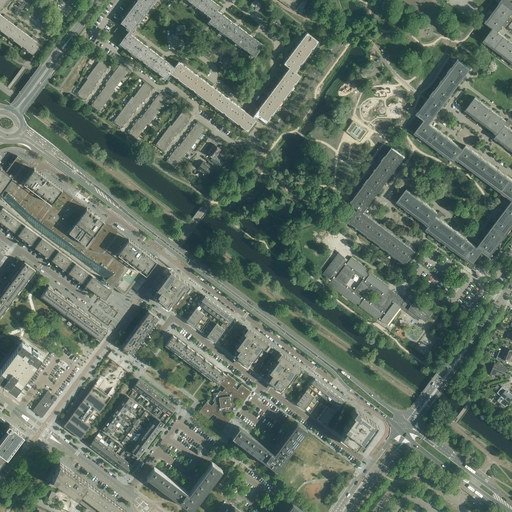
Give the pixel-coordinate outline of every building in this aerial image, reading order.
[(12,23),(14,22),(13,20),(8,16),(7,17),(4,15),(3,17),(0,14),(0,9),(2,7),(3,8),(5,6),(6,7),(11,1),(10,0),(0,0),(0,28),(1,29),(1,30),(5,33),(12,23)] [(150,8),(155,1),(153,0),(137,0),(132,8),(143,16),(148,10),(148,9),(149,7),(150,8)] [(232,21),(219,12),(222,8),(211,0),(199,0),(195,5),(202,11),(202,10),(204,11),(204,12),(211,17),(208,21),(214,26),(215,26),(217,27),(216,28),(223,33),(232,21)] [(310,0),(305,11),(310,14),(317,0),(310,0)] [(511,9),(511,0),(503,0),(502,2),(511,9)] [(251,7),(251,8),(254,6),(255,7),(255,11),(256,11),(257,11),(258,10),(259,9),(260,8),(261,6),(261,5),(260,4),(260,3),(259,2),(258,1),(257,1),(256,1),(255,1),(253,1),(252,2),(252,3),(251,4),(251,5),(251,6),(251,7)] [(506,21),(511,13),(511,9),(502,2),(494,12),(506,21)] [(131,33),(135,27),(137,25),(136,25),(137,23),(138,23),(143,16),(132,8),(120,23),(129,30),(128,31),(119,43),(125,48),(126,48),(128,49),(127,50),(134,55),(143,43),(130,34),(131,33)] [(498,32),(500,30),(506,21),(494,12),(486,23),(493,28),(484,40),(495,48),(504,36),(498,32)] [(272,27),(273,28),(275,25),(276,25),(278,28),(279,27),(280,26),(281,25),(281,23),(281,22),(280,21),(279,20),(278,19),(277,19),(276,19),(275,19),(274,19),(273,20),(272,21),(271,22),(271,23),(271,25),(271,26),(272,27)] [(247,33),(238,26),(232,21),(223,33),(230,38),(230,37),(232,39),(238,44),(247,33)] [(18,43),(25,33),(26,31),(26,30),(20,25),(20,26),(17,25),(16,26),(12,23),(5,33),(9,36),(10,36),(14,39),(13,39),(18,43)] [(176,31),(176,32),(179,31),(180,31),(180,35),(181,35),(182,35),(184,34),(185,33),(186,32),(186,30),(186,29),(185,28),(185,27),(184,26),(183,26),(182,25),(181,25),(180,25),(179,25),(178,26),(177,27),(176,27),(176,29),(176,30),(176,31)] [(313,48),(318,41),(307,32),(295,48),(306,57),(311,50),(312,48),(313,48)] [(41,44),(41,42),(32,36),(31,37),(25,33),(18,43),(22,46),(22,45),(27,48),(26,49),(32,54),(34,53),(41,44)] [(263,45),(253,38),(247,33),(238,44),(245,49),(246,49),(248,50),(247,51),(255,56),(263,45)] [(504,54),(511,43),(511,42),(504,36),(495,48),(504,54)] [(158,55),(149,48),(143,43),(134,55),(141,60),(141,59),(143,61),(150,66),(158,55)] [(301,64),(306,57),(295,48),(283,63),(289,68),(295,72),(300,66),(299,65),(300,63),(301,64)] [(193,72),(185,66),(178,61),(174,67),(158,55),(150,66),(156,71),(157,71),(159,72),(158,73),(168,80),(173,75),(176,77),(177,77),(179,78),(178,79),(185,84),(193,72)] [(110,64),(102,58),(98,63),(106,69),(107,68),(108,69),(109,67),(108,67),(110,64)] [(466,76),(471,69),(459,60),(451,71),(463,80),(465,81),(467,77),(466,76)] [(106,69),(98,63),(94,68),(103,74),(104,72),(105,73),(107,71),(106,70),(106,69)] [(129,70),(120,64),(118,66),(117,65),(116,67),(117,68),(116,69),(125,75),(129,70)] [(103,74),(94,68),(90,73),(99,79),(100,78),(101,79),(102,78),(101,77),(103,74)] [(295,84),(301,76),(295,72),(289,68),(277,84),(289,92),(294,86),(293,85),(294,83),(295,84)] [(125,75),(116,69),(116,70),(114,69),(113,71),(114,72),(113,74),(121,80),(125,75)] [(454,92),(463,80),(451,71),(442,83),(454,92)] [(209,84),(200,77),(193,72),(185,84),(192,89),(192,88),(194,90),(193,90),(200,95),(209,84)] [(99,79),(90,73),(86,78),(87,79),(88,79),(95,84),(97,82),(98,83),(99,81),(98,80),(99,79)] [(121,80),(113,74),(111,76),(110,75),(108,77),(110,78),(109,79),(117,85),(121,80)] [(96,85),(95,84),(88,79),(87,79),(84,84),(92,90),(93,89),(94,90),(96,88),(94,88),(96,85)] [(117,85),(109,79),(108,80),(107,79),(106,81),(107,82),(105,84),(106,85),(113,91),(114,90),(117,85)] [(153,88),(145,82),(141,87),(149,94),(151,91),(152,92),(153,90),(152,90),(153,88)] [(446,103),(454,92),(442,83),(434,94),(446,103)] [(92,90),(84,84),(80,89),(89,95),(90,93),(91,94),(93,92),(92,91),(92,90)] [(224,96),(215,89),(209,84),(200,95),(207,100),(209,101),(209,102),(216,107),(224,96)] [(248,93),(249,93),(250,90),(251,90),(253,93),(254,92),(255,91),(255,90),(255,89),(255,87),(254,86),(253,85),(252,84),(251,84),(250,84),(248,84),(247,85),(246,85),(246,87),(245,88),(245,90),(246,91),(247,92),(248,93)] [(283,99),(289,92),(277,84),(265,99),(277,108),(282,101),(281,101),(283,99)] [(115,91),(114,90),(113,91),(106,85),(104,87),(103,86),(102,88),(103,89),(102,90),(111,96),(115,91)] [(394,91),(394,87),(391,85),(387,86),(385,89),(386,92),(389,94),(392,94),(394,91)] [(149,94),(141,87),(137,92),(145,99),(146,98),(147,98),(149,97),(148,96),(149,94)] [(89,95),(80,89),(76,94),(85,101),(86,99),(87,100),(88,98),(87,98),(89,95)] [(111,96),(102,90),(102,91),(101,90),(99,92),(100,93),(99,95),(107,101),(111,96)] [(137,92),(133,97),(141,103),(142,104),(143,101),(145,102),(146,100),(145,100),(145,99),(137,92)] [(168,99),(160,93),(159,93),(158,95),(156,95),(155,96),(156,97),(155,98),(164,105),(168,99)] [(430,124),(440,111),(443,106),(445,108),(448,104),(446,103),(434,94),(428,101),(414,120),(413,119),(407,126),(410,128),(409,129),(415,133),(416,132),(424,138),(433,126),(430,124)] [(107,101),(99,95),(97,97),(96,96),(94,98),(96,99),(95,100),(103,106),(107,101)] [(141,103),(133,97),(132,96),(128,101),(137,108),(138,107),(139,108),(140,106),(139,105),(141,103)] [(240,107),(231,100),(224,96),(216,107),(223,112),(225,113),(225,114),(231,119),(240,107)] [(477,117),(486,105),(475,97),(466,109),(477,117)] [(164,105),(155,98),(155,99),(154,98),(152,100),(153,101),(152,103),(160,110),(164,105)] [(270,116),(271,114),(272,115),(277,108),(265,99),(256,112),(254,110),(252,112),(250,115),(240,107),(231,119),(238,124),(239,123),(240,125),(248,131),(257,119),(258,117),(266,123),(270,116)] [(103,106),(95,100),(94,101),(93,100),(92,102),(93,103),(91,105),(99,112),(103,106)] [(137,108),(128,101),(125,107),(133,113),(135,111),(136,111),(137,110),(136,109),(137,108)] [(160,110),(152,103),(150,106),(149,105),(148,107),(149,107),(148,108),(156,115),(160,110)] [(487,125),(496,113),(486,105),(477,117),(487,125)] [(133,113),(125,107),(121,112),(129,118),(130,117),(131,118),(133,116),(131,115),(133,113)] [(156,115),(148,108),(147,109),(146,109),(145,110),(146,111),(144,113),(153,120),(156,115)] [(191,117),(183,110),(179,116),(187,122),(189,120),(190,121),(191,119),(190,118),(191,117)] [(129,118),(121,112),(117,117),(126,123),(127,121),(128,122),(130,120),(129,119),(129,118)] [(153,120),(144,113),(142,116),(141,115),(140,117),(141,117),(141,118),(148,124),(149,125),(153,120)] [(511,140),(511,130),(511,129),(508,127),(511,123),(511,124),(511,121),(508,119),(507,121),(505,120),(496,113),(487,125),(496,131),(498,133),(496,136),(508,146),(511,140)] [(187,122),(179,116),(175,121),(184,127),(184,126),(185,127),(187,125),(186,124),(187,122)] [(126,123),(117,117),(113,122),(122,128),(123,127),(124,128),(125,126),(124,125),(126,123)] [(148,124),(141,118),(139,117),(138,120),(137,119),(135,121),(136,122),(136,123),(144,129),(148,124)] [(184,127),(175,121),(171,126),(179,131),(180,132),(181,130),(183,131),(184,129),(183,128),(184,127)] [(206,128),(198,121),(196,124),(195,123),(193,125),(194,126),(194,127),(202,133),(206,128)] [(354,121),(346,132),(359,141),(367,131),(354,121)] [(144,129),(136,123),(135,124),(134,123),(132,125),(133,125),(132,128),(140,134),(144,129)] [(179,131),(171,126),(170,125),(166,130),(175,136),(176,135),(177,136),(178,134),(177,134),(179,131)] [(433,145),(442,133),(433,126),(424,138),(433,145)] [(202,133),(194,127),(193,128),(192,127),(190,129),(191,130),(190,132),(198,138),(202,133)] [(140,134),(132,128),(130,130),(129,129),(128,131),(129,132),(128,133),(136,139),(140,134)] [(175,136),(166,130),(163,135),(171,141),(173,139),(174,140),(175,138),(174,137),(175,136)] [(198,138),(190,132),(188,134),(187,133),(186,135),(187,136),(186,137),(194,143),(198,138)] [(441,151),(450,139),(442,133),(433,145),(441,151)] [(171,141),(163,135),(159,140),(167,146),(168,145),(169,146),(171,144),(169,144),(171,141)] [(194,143),(186,137),(185,138),(184,137),(183,139),(184,140),(182,142),(191,148),(194,143)] [(476,153),(466,145),(463,149),(450,139),(441,151),(455,161),(457,158),(468,165),(476,153)] [(167,146),(159,140),(155,145),(163,152),(165,149),(166,150),(168,148),(167,147),(167,146)] [(191,148),(182,142),(181,144),(179,143),(178,145),(179,146),(179,147),(186,152),(186,153),(187,153),(191,148)] [(226,149),(221,146),(219,148),(213,144),(210,148),(218,155),(221,150),(224,152),(226,149)] [(186,152),(179,147),(178,146),(177,147),(176,146),(174,148),(175,149),(174,151),(182,157),(186,153),(186,152)] [(216,157),(218,155),(210,148),(206,153),(212,157),(210,160),(218,165),(220,162),(216,159),(217,158),(216,157)] [(399,164),(405,157),(393,148),(385,159),(397,168),(399,169),(401,166),(399,164)] [(182,157),(174,151),(172,153),(171,153),(170,154),(171,155),(170,156),(178,162),(182,157)] [(476,172),(485,160),(476,153),(468,165),(476,172)] [(128,239),(111,226),(108,224),(104,221),(104,220),(103,220),(100,218),(100,217),(99,217),(98,216),(98,215),(97,215),(90,210),(89,209),(87,208),(87,207),(87,208),(62,189),(60,188),(60,187),(59,187),(58,186),(57,185),(57,186),(56,184),(55,184),(54,183),(53,182),(52,181),(51,181),(45,177),(46,176),(45,176),(43,175),(43,174),(43,175),(41,174),(41,173),(38,171),(35,169),(35,168),(34,168),(32,166),(29,164),(17,156),(15,158),(2,176),(0,173),(0,219),(2,221),(1,221),(2,222),(2,221),(6,224),(5,224),(6,225),(6,224),(8,226),(10,227),(10,228),(11,228),(12,229),(14,230),(14,231),(15,231),(18,234),(19,234),(20,235),(21,236),(22,237),(23,237),(25,238),(24,238),(25,239),(27,240),(27,241),(27,240),(29,241),(28,242),(29,242),(31,243),(31,244),(31,243),(35,246),(36,247),(37,248),(38,248),(39,249),(40,250),(41,251),(42,252),(42,251),(44,252),(43,253),(44,253),(45,254),(46,255),(46,254),(48,256),(52,259),(53,259),(54,260),(54,261),(55,261),(56,262),(57,262),(58,263),(58,264),(59,264),(60,265),(61,266),(62,266),(62,267),(63,267),(65,268),(64,268),(65,269),(69,271),(69,272),(71,273),(71,274),(72,273),(73,274),(73,275),(75,276),(75,277),(76,276),(77,278),(78,278),(79,279),(80,280),(81,281),(82,281),(86,284),(85,284),(86,285),(86,284),(88,285),(88,286),(92,289),(96,292),(98,293),(98,294),(99,294),(100,295),(101,296),(101,295),(102,296),(102,297),(103,297),(104,298),(105,299),(105,298),(106,296),(107,296),(108,294),(109,294),(108,294),(110,292),(110,291),(111,290),(112,289),(114,287),(120,291),(125,295),(128,292),(143,271),(146,273),(145,273),(146,274),(146,273),(147,272),(148,271),(149,270),(149,269),(150,268),(151,267),(152,266),(152,265),(153,264),(154,263),(151,261),(154,258),(154,257),(154,258),(152,256),(151,256),(150,255),(150,254),(149,254),(146,252),(145,251),(144,250),(143,250),(140,247),(137,246),(138,245),(137,245),(135,244),(136,244),(135,243),(135,244),(133,242),(131,241),(131,240),(130,240),(129,239),(128,238),(128,239)] [(178,162),(170,156),(169,157),(168,156),(167,158),(168,159),(166,161),(174,168),(178,162)] [(388,180),(397,168),(385,159),(376,171),(388,180)] [(485,178),(494,166),(485,160),(476,172),(485,178)] [(206,176),(212,168),(203,161),(197,169),(206,176)] [(192,174),(196,168),(191,165),(187,170),(192,174)] [(494,185),(503,173),(494,166),(485,178),(494,185)] [(382,188),(388,180),(376,171),(368,182),(380,191),(382,192),(384,189),(382,188)] [(502,191),(511,179),(503,173),(494,185),(502,191)] [(511,179),(502,191),(511,198),(511,200),(511,201),(511,202),(509,204),(511,206),(511,179)] [(372,202),(380,191),(368,182),(360,193),(372,202)] [(408,209),(417,197),(407,189),(398,201),(408,209)] [(364,212),(365,210),(372,202),(360,193),(352,203),(358,208),(349,220),(360,228),(369,216),(364,212)] [(419,217),(428,205),(417,197),(408,209),(419,217)] [(511,223),(511,206),(509,204),(501,215),(511,223)] [(449,226),(442,221),(440,219),(442,215),(445,217),(446,216),(440,211),(438,213),(428,205),(419,217),(430,225),(427,228),(440,238),(449,226)] [(505,235),(511,225),(511,223),(501,215),(493,226),(505,235)] [(371,236),(380,224),(369,216),(360,228),(371,236)] [(383,245),(392,233),(383,227),(385,225),(381,222),(380,224),(371,236),(383,245)] [(452,247),(461,235),(449,226),(440,238),(452,247)] [(497,245),(505,235),(493,226),(485,236),(497,245)] [(396,255),(405,243),(392,233),(383,245),(396,255)] [(463,255),(472,243),(461,235),(452,247),(463,255)] [(486,260),(497,245),(485,236),(477,247),(476,246),(475,245),(472,243),(463,255),(474,263),(479,255),(486,260)] [(407,263),(416,251),(408,245),(410,244),(406,241),(405,243),(396,255),(407,263)] [(416,299),(410,295),(406,301),(392,291),(391,293),(387,290),(389,286),(371,273),(370,274),(369,272),(370,270),(352,257),(349,260),(339,253),(322,275),(331,281),(328,284),(356,305),(358,303),(360,305),(359,306),(377,319),(380,316),(382,318),(381,320),(388,325),(401,307),(418,321),(421,318),(426,322),(434,312),(416,299)] [(26,282),(35,270),(25,262),(16,274),(26,282)] [(184,301),(185,299),(188,296),(194,288),(172,271),(170,270),(170,271),(167,274),(152,295),(168,307),(171,309),(173,311),(176,313),(181,306),(184,301)] [(17,293),(26,282),(16,274),(7,286),(17,293)] [(141,275),(136,281),(141,285),(146,279),(141,275)] [(52,306),(61,294),(62,293),(58,290),(57,291),(49,285),(40,297),(52,306)] [(0,299),(8,305),(17,293),(7,286),(0,294),(0,299)] [(65,313),(73,303),(74,301),(70,298),(69,300),(61,294),(52,306),(64,315),(65,313)] [(196,308),(200,311),(203,307),(205,305),(209,299),(205,296),(196,308)] [(0,317),(1,318),(10,306),(8,305),(0,299),(0,317)] [(203,307),(207,310),(213,302),(210,299),(209,299),(205,305),(203,307)] [(216,307),(217,305),(213,302),(207,310),(212,313),(213,311),(216,307)] [(77,322),(84,312),(73,303),(65,313),(77,322)] [(212,313),(216,316),(221,308),(219,306),(217,305),(216,307),(213,311),(212,313)] [(200,317),(203,313),(200,311),(196,308),(194,311),(193,312),(200,317)] [(216,316),(220,319),(226,311),(225,311),(221,308),(216,316)] [(156,321),(158,318),(148,310),(142,319),(152,327),(154,323),(155,324),(156,322),(156,321)] [(226,311),(220,319),(223,322),(225,320),(229,314),(226,311)] [(89,331),(96,320),(84,312),(77,322),(89,331)] [(190,316),(197,321),(200,317),(193,312),(192,314),(190,316)] [(223,322),(220,326),(225,329),(231,321),(233,317),(229,314),(225,320),(223,322)] [(193,326),(197,321),(190,316),(186,321),(188,322),(193,326)] [(148,333),(150,330),(149,330),(152,327),(142,319),(139,323),(140,324),(132,334),(131,333),(128,337),(138,344),(141,341),(141,342),(143,339),(142,339),(147,332),(148,333)] [(101,340),(108,329),(96,320),(89,331),(101,340)] [(218,324),(215,329),(222,334),(223,331),(225,329),(220,326),(218,324)] [(238,349),(233,355),(238,359),(276,388),(280,391),(285,384),(286,385),(291,379),(293,380),(302,369),(248,328),(239,340),(241,341),(236,348),(238,349)] [(215,329),(212,333),(218,338),(220,335),(222,334),(215,329)] [(218,338),(212,333),(208,337),(213,341),(215,342),(218,338)] [(191,348),(187,345),(185,343),(185,344),(178,339),(179,338),(176,336),(176,337),(173,335),(166,344),(171,348),(170,349),(178,354),(179,353),(184,357),(191,348)] [(136,348),(138,344),(128,337),(121,346),(132,354),(134,350),(135,350),(136,348)] [(511,349),(508,348),(509,345),(504,343),(502,346),(504,347),(503,349),(504,349),(503,352),(511,355),(511,349)] [(20,382),(36,361),(30,356),(32,354),(25,349),(23,351),(19,348),(2,369),(8,374),(6,376),(3,374),(1,378),(3,379),(2,380),(5,382),(5,383),(7,381),(10,383),(14,378),(20,382)] [(208,361),(205,359),(205,358),(203,356),(203,357),(196,352),(197,351),(194,350),(191,348),(184,357),(189,361),(188,362),(195,367),(196,368),(196,366),(202,370),(208,361)] [(511,361),(511,357),(511,355),(503,352),(501,357),(498,356),(497,359),(503,362),(504,359),(511,361)] [(226,375),(223,372),(223,371),(221,370),(220,370),(214,365),(212,363),(212,364),(208,361),(202,370),(207,374),(206,375),(211,379),(213,381),(214,380),(220,384),(226,375)] [(120,377),(124,377),(127,372),(127,371),(124,369),(122,369),(122,366),(117,363),(116,363),(116,366),(118,367),(118,369),(110,369),(114,371),(114,373),(116,374),(118,375),(118,376),(114,375),(114,376),(119,377),(120,377)] [(505,373),(508,368),(502,365),(502,366),(495,363),(490,374),(495,376),(496,374),(499,375),(500,373),(503,374),(503,372),(505,373)] [(242,404),(251,392),(241,384),(237,390),(233,387),(237,381),(227,374),(226,375),(220,384),(225,388),(222,392),(220,390),(218,393),(214,393),(214,398),(213,400),(215,402),(212,406),(206,402),(199,412),(209,419),(213,414),(215,415),(220,409),(226,414),(228,411),(230,413),(232,411),(233,410),(234,410),(235,410),(235,409),(235,408),(236,407),(235,406),(236,406),(237,403),(235,402),(238,398),(242,401),(241,403),(242,404)] [(306,390),(310,393),(313,389),(315,387),(319,381),(315,378),(306,390)] [(61,426),(79,440),(89,427),(83,422),(92,410),(98,414),(114,394),(108,389),(103,393),(99,391),(102,385),(96,380),(61,426)] [(133,387),(137,390),(143,383),(138,380),(133,387)] [(313,389),(317,392),(323,385),(320,382),(319,381),(315,387),(313,389)] [(137,390),(141,393),(147,386),(143,383),(137,390)] [(326,389),(327,388),(323,385),(317,392),(321,395),(323,393),(326,389)] [(141,393),(145,397),(151,389),(147,386),(141,393)] [(505,406),(511,397),(511,394),(502,387),(497,393),(501,396),(498,400),(500,402),(505,406)] [(321,395),(326,398),(331,391),(329,389),(327,388),(326,389),(323,393),(321,395)] [(145,397),(149,400),(155,392),(151,389),(145,397)] [(310,400),(313,395),(310,393),(306,390),(303,394),(310,400)] [(326,398),(330,401),(335,394),(331,391),(326,398)] [(39,418),(52,401),(53,399),(54,399),(53,399),(45,392),(44,392),(30,411),(30,412),(38,419),(39,419),(39,418)] [(149,400),(153,403),(159,395),(155,392),(149,400)] [(300,399),(306,404),(310,400),(303,394),(300,399)] [(335,394),(330,401),(333,404),(335,402),(339,397),(339,396),(335,394)] [(153,403),(157,406),(163,398),(159,395),(153,403)] [(123,400),(131,406),(134,401),(126,396),(123,400)] [(333,404),(330,408),(335,411),(341,403),(343,400),(339,397),(335,402),(333,404)] [(157,406),(161,409),(167,401),(163,398),(157,406)] [(303,408),(306,404),(300,399),(296,403),(303,408)] [(120,404),(127,410),(131,406),(123,400),(120,404)] [(161,409),(165,412),(171,404),(167,401),(161,409)] [(117,408),(124,414),(127,410),(120,404),(117,408)] [(165,412),(170,415),(175,407),(171,404),(165,412)] [(328,406),(325,411),(331,416),(335,412),(335,411),(330,408),(328,406)] [(114,412),(121,418),(124,414),(117,408),(114,412)] [(223,429),(232,418),(230,416),(229,419),(225,416),(226,414),(220,409),(215,415),(217,417),(213,422),(223,429)] [(341,437),(363,453),(373,440),(368,435),(376,424),(356,409),(343,428),(346,430),(341,437)] [(325,411),(322,415),(328,420),(331,416),(325,411)] [(111,416),(118,422),(121,418),(114,412),(111,416)] [(328,420),(322,415),(318,419),(325,424),(328,420)] [(108,420),(115,426),(118,422),(111,416),(108,420)] [(153,422),(160,428),(163,424),(156,418),(153,422)] [(105,425),(112,430),(115,426),(108,420),(105,425)] [(150,426),(157,432),(160,428),(153,422),(150,426)] [(276,470),(287,456),(306,430),(296,422),(274,452),(240,427),(233,437),(250,450),(264,460),(275,469),(276,470)] [(9,424),(7,427),(9,429),(0,441),(0,468),(6,460),(2,457),(4,455),(8,458),(25,435),(9,424)] [(101,429),(109,434),(112,430),(105,425),(101,429)] [(146,430),(154,436),(157,432),(150,426),(146,430)] [(143,434),(151,440),(154,436),(146,430),(143,434)] [(140,439),(148,444),(151,440),(143,434),(140,439)] [(94,448),(99,441),(95,437),(89,445),(94,448)] [(137,443),(145,448),(148,444),(140,439),(137,443)] [(94,448),(98,451),(103,444),(99,441),(94,448)] [(134,447),(142,452),(145,448),(137,443),(134,447)] [(102,454),(107,447),(103,444),(98,451),(102,454)] [(102,454),(106,457),(112,450),(107,447),(102,454)] [(131,451),(139,457),(142,452),(134,447),(131,451)] [(106,457),(110,460),(116,453),(112,450),(106,457)] [(116,453),(110,460),(114,463),(120,456),(116,453)] [(114,463),(118,467),(124,459),(120,456),(114,463)] [(124,459),(118,467),(122,470),(128,462),(124,459)] [(127,511),(65,465),(60,461),(54,476),(57,478),(62,482),(60,486),(94,511),(127,511)] [(128,462),(122,470),(126,473),(132,465),(128,462)] [(212,484),(221,470),(211,463),(202,476),(212,484)] [(189,493),(183,488),(155,468),(148,478),(190,509),(192,510),(212,484),(202,476),(189,493)] [(52,491),(47,501),(51,503),(56,492),(52,491)] [(300,511),(302,511),(292,503),(284,511),(241,511),(235,508),(232,511),(300,511)]
